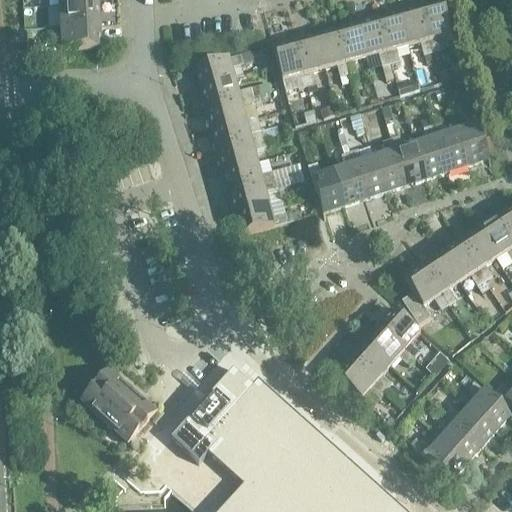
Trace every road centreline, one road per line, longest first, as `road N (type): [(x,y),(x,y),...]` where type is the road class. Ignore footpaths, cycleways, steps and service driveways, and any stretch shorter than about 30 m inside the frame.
road 1 (residential): [(227,326),(179,354),(158,342),(137,284),(114,205),(184,181)]
road 2 (residential): [(227,326),(184,181)]
road 3 (residential): [(0,91),(146,86)]
road 4 (residential): [(261,1),(140,13)]
